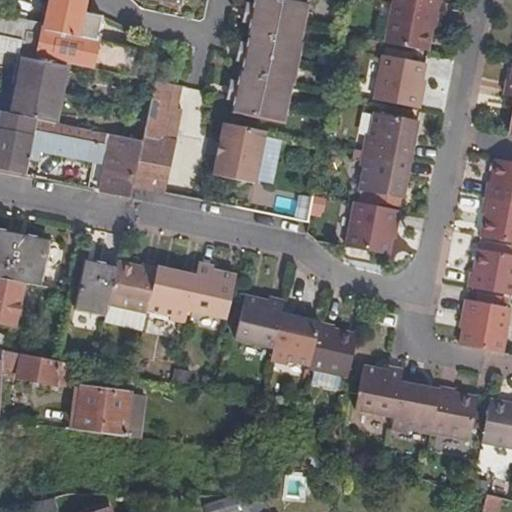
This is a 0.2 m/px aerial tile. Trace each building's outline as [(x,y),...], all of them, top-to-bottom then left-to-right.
[(0,14),(0,50),(20,54),(28,56),(71,64),(133,76),(138,47),(98,39),(103,16),(83,11),(85,0),(49,0),(44,24),(0,14)] [(257,0),(249,36),(251,36),(295,45),(303,10),(257,0)] [(394,0),(393,6),(442,16),(445,2),(440,0),(394,0)] [(439,31),(442,16),(393,6),(385,45),(428,54),(434,30),(439,31)] [(289,78),(290,79),(298,46),(295,45),(251,36),(244,69),(289,78)] [(185,44),(163,40),(155,80),(176,84),(185,44)] [(28,56),(20,54),(14,84),(22,85),(28,56)] [(65,93),(71,64),(28,56),(22,85),(65,93)] [(421,95),(426,67),(383,58),(375,101),(421,111),(425,96),(421,95)] [(244,69),(242,69),(236,103),(282,112),(289,78),(244,69)] [(142,137),(132,185),(165,192),(181,113),(170,111),(176,84),(155,80),(142,137)] [(14,84),(8,114),(17,116),(22,85),(14,84)] [(17,116),(60,123),(65,93),(22,85),(17,116)] [(376,115),(407,121),(409,114),(379,106),(376,115)] [(8,114),(0,112),(0,167),(26,173),(29,160),(38,162),(39,150),(106,163),(102,189),(130,195),(132,185),(142,137),(60,123),(17,116),(8,114)] [(419,124),(407,121),(376,115),(372,138),(367,138),(364,151),(412,161),(419,124)] [(266,131),(222,122),(211,175),(255,184),(266,131)] [(404,199),(412,161),(364,151),(362,165),(366,166),(362,189),(404,199)] [(488,199),(511,204),(511,164),(500,162),(494,187),(491,187),(488,199)] [(511,204),(488,199),(485,214),(489,216),(483,237),(511,243),(511,204)] [(399,227),(402,211),(353,201),(345,246),(390,255),(396,227),(399,227)] [(46,241),(0,230),(0,323),(12,326),(21,282),(36,285),(46,241)] [(511,252),(489,248),(487,253),(511,258),(511,252)] [(511,298),(511,258),(487,253),(480,251),(476,275),(471,274),(468,288),(511,298)] [(74,310),(105,317),(106,311),(107,306),(115,269),(84,262),(74,310)] [(115,269),(107,306),(145,314),(146,309),(154,267),(141,264),(139,267),(116,262),(115,269)] [(193,276),(186,309),(224,318),(234,274),(210,270),(210,266),(196,263),(193,276)] [(193,276),(154,267),(146,309),(169,314),(168,319),(184,322),(186,309),(193,276)] [(272,346),(280,310),(282,298),(266,296),(266,299),(243,295),(234,337),(272,346)] [(501,357),(511,311),(465,301),(462,316),(466,316),(459,348),(501,357)] [(318,319),(280,310),(272,346),(270,358),(285,362),(287,359),(309,363),(318,319)] [(332,321),(318,319),(309,363),(308,367),(341,374),(346,375),(355,331),(331,325),(332,321)] [(57,384),(61,362),(3,351),(1,371),(16,374),(17,376),(57,384)] [(355,408),(393,416),(399,384),(402,371),(388,368),(387,372),(363,366),(355,408)] [(338,390),(341,374),(308,367),(305,384),(338,390)] [(406,429),(429,433),(437,392),(399,384),(393,416),(390,429),(405,432),(406,429)] [(89,429),(93,386),(82,385),(75,427),(89,429)] [(129,392),(93,386),(89,429),(124,434),(129,392)] [(437,392),(429,433),(467,441),(476,399),(450,394),(451,390),(437,388),(437,392)] [(481,444),(511,450),(511,407),(490,403),(481,444)] [(39,424),(16,424),(14,471),(36,471),(36,479),(52,479),(54,432),(40,432),(39,424)] [(495,496),(484,494),(480,510),(493,511),(495,496)] [(44,511),(43,499),(21,503),(22,511),(44,511)]
